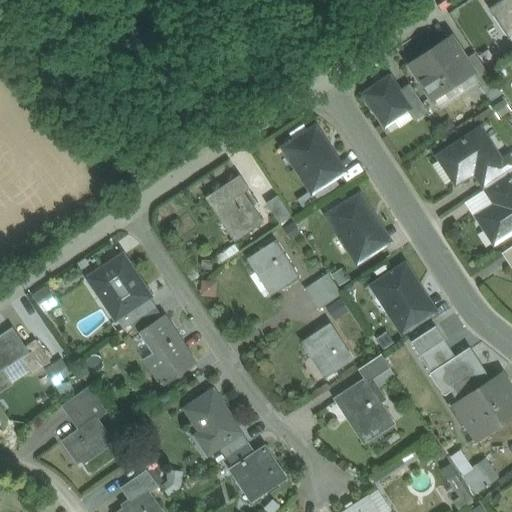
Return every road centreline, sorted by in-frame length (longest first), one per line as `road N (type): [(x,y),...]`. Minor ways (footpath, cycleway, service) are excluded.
road 1 (residential): [(130,211),(280,428),(345,489)]
road 2 (residential): [(511,344),(479,315),(322,82)]
road 3 (residential): [(130,211),(322,82)]
road 4 (residential): [(0,297),(130,211)]
road 5 (residential): [(322,82),(444,0)]
